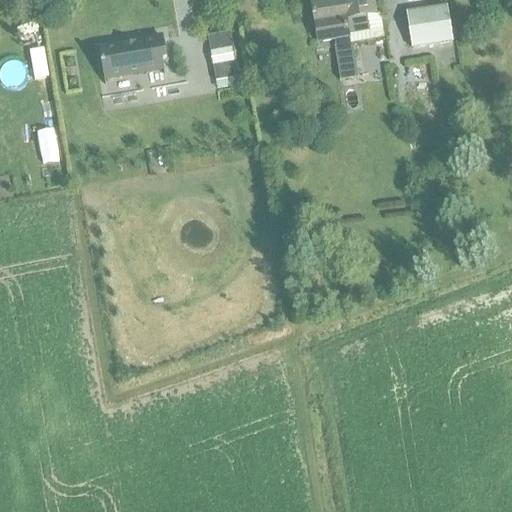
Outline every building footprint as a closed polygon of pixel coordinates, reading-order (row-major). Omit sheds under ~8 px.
[(370,34),(367,17),(375,16),(373,0),(334,0),(313,3),(317,40),(347,37),(370,34)] [(447,7),(407,13),(412,50),(453,44),(447,7)] [(20,17),(22,42),(43,40),(40,15),(20,17)] [(233,80),(238,79),(230,33),(208,37),(216,83),(233,80)] [(162,62),(167,61),(163,39),(143,43),(143,41),(135,42),(136,44),(124,46),(124,44),(99,48),(104,80),(164,70),(162,62)] [(47,76),(42,48),(32,50),(38,78),(47,76)] [(4,82),(25,85),(29,65),(8,61),(4,82)]
